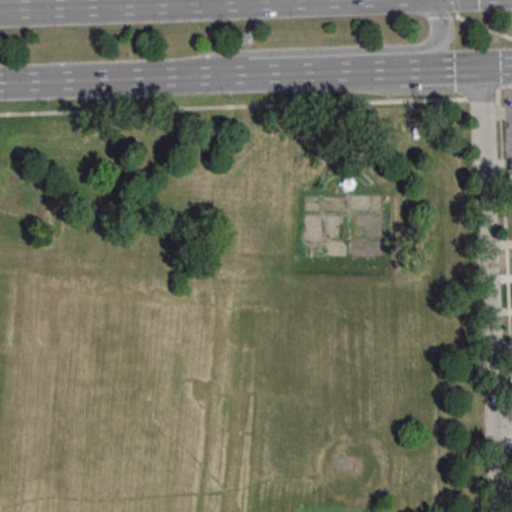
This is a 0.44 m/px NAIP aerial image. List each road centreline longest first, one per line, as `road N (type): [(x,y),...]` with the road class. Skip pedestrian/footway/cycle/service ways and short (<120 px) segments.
road 1 (residential): [(494,437),(480,67)]
road 2 (trunk): [(0,82),(332,72)]
road 3 (trunk): [(173,77),(229,54),(433,46),(441,31),(428,0)]
road 4 (trunk): [(282,0),(0,9)]
